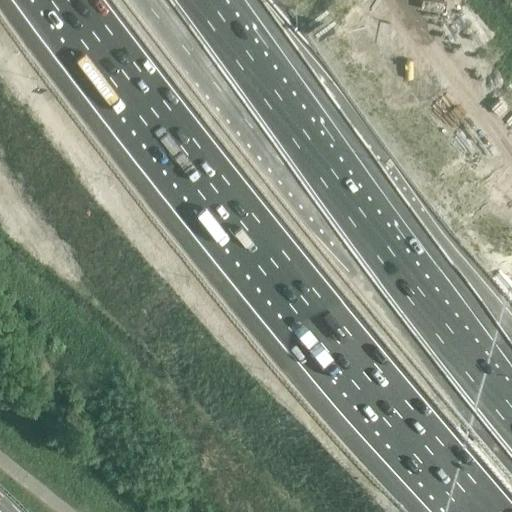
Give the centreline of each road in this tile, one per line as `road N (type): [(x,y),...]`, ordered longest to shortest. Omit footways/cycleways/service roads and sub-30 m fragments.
road 1 (motorway): [(42,0),(268,279),(472,511)]
road 2 (motorway): [(511,389),(355,204),(201,0)]
